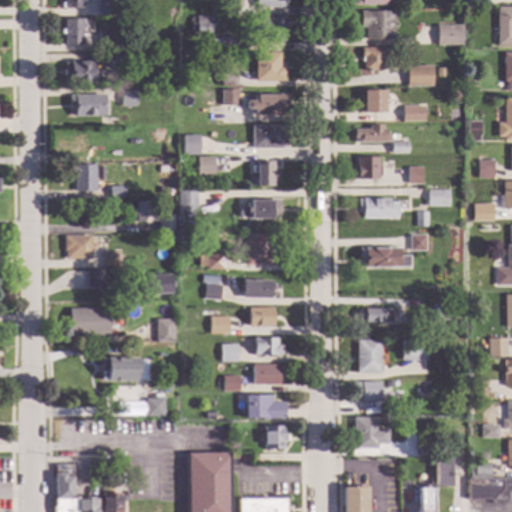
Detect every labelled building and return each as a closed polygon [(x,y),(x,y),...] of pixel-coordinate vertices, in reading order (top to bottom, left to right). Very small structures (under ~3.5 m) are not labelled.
[(80,0),(80,9),(63,9),(63,0),(80,0)] [(119,0),(119,15),(97,15),(97,0),(119,0)] [(237,0),(237,14),(220,14),(220,0),(237,0)] [(281,0),(281,9),(253,8),(253,0),(281,0)] [(511,46),(494,46),(494,7),(511,7),(511,46)] [(391,39),(363,40),(363,28),(358,28),(358,12),(391,12),(391,39)] [(209,34),(194,34),(194,32),(190,32),(190,23),(194,23),(194,17),(209,17),(209,34)] [(280,21),(285,21),(285,27),(281,27),(281,42),(262,42),(262,18),(267,18),(267,17),(280,17),(280,21)] [(81,45),(63,45),(63,20),(80,20),(81,45)] [(453,45),(435,45),(435,27),(453,27),(453,45)] [(118,50),(97,51),(96,31),(117,30),(118,50)] [(244,50),(218,50),(218,37),(244,37),(244,50)] [(382,58),(380,58),(380,71),(361,71),(361,58),(359,58),(359,49),(382,48),(382,58)] [(124,69),(106,69),(106,52),(124,53),(124,69)] [(277,67),(282,67),(282,82),(253,82),(253,54),(277,54),(277,67)] [(511,92),(504,92),(504,82),(500,82),(500,54),(511,54),(511,92)] [(93,72),(98,72),(98,79),(92,79),(92,85),(68,85),(68,83),(63,83),(63,63),(68,63),(68,62),(93,62),(93,72)] [(430,86),(405,87),(404,66),(429,66),(430,86)] [(235,87),(219,87),(219,72),(235,72),(235,87)] [(473,88),(465,89),(465,80),(473,80),(473,88)] [(236,106),(220,106),(219,91),(235,90),(236,106)] [(135,107),(119,107),(119,91),(135,91),(135,107)] [(383,113),(358,114),(357,104),(361,104),(361,91),(382,91),(383,113)] [(103,104),(105,104),(105,108),(103,108),(103,117),(72,117),(72,106),(67,106),(67,96),(103,96),(103,104)] [(286,114),(252,115),(252,109),(244,110),(244,101),(252,101),(252,97),(286,96),(286,114)] [(511,141),(501,141),(501,138),(494,138),(494,124),(501,124),(501,98),(511,98),(511,141)] [(421,122),(400,122),(400,107),(421,107),(421,122)] [(477,136),(476,136),(476,142),(465,142),(465,136),(464,136),(463,122),(477,122),(477,136)] [(170,154),(171,154),(171,163),(156,163),(156,162),(140,162),(140,154),(149,154),(149,146),(151,146),(150,139),(146,139),(146,127),(169,126),(170,154)] [(380,130),(383,130),(383,135),(388,135),(388,142),(383,142),(383,143),(354,143),(354,139),(352,139),(352,130),(367,130),(367,126),(380,126),(380,130)] [(284,145),(281,145),(281,149),(250,149),(250,127),(284,127),(284,145)] [(180,156),(197,156),(197,136),(180,136),(180,156)] [(406,154),(389,154),(389,143),(405,143),(406,154)] [(212,176),(195,176),(195,157),(212,158),(212,176)] [(376,168),(378,168),(378,177),(376,177),(376,180),(354,181),(354,158),(376,158),(376,168)] [(490,179),(475,179),(475,161),(490,161),(490,179)] [(271,162),(271,173),(276,173),(276,180),(271,180),(271,186),(254,187),(254,173),(249,173),(249,167),(254,167),(253,162),(271,162)] [(93,193),(73,193),(72,178),(68,178),(68,166),(93,165),(93,193)] [(419,185),(405,185),(405,168),(419,168),(419,185)] [(511,210),(500,210),(500,182),(511,182),(511,210)] [(123,199),(108,199),(108,188),(123,187),(123,199)] [(194,215),(176,215),(176,192),(194,191),(194,215)] [(446,207),(425,207),(425,191),(446,191),(446,207)] [(387,203),(396,203),(396,218),(387,218),(387,219),(359,219),(359,212),(355,212),(355,199),(387,200),(387,203)] [(277,214),(272,214),(272,220),(244,220),(244,218),(237,218),(237,208),(244,208),(244,201),(277,201),(277,214)] [(150,212),(155,212),(155,222),(148,222),(148,224),(134,224),(134,216),(130,216),(130,209),(134,209),(134,202),(150,202),(150,212)] [(493,221),(477,221),(477,210),(493,210),(493,221)] [(424,227),(413,227),(413,213),(424,213),(424,227)] [(172,233),(156,233),(156,216),(171,215),(172,233)] [(511,286),(492,286),(492,268),(504,268),(504,246),(507,246),(506,226),(511,226),(511,286)] [(269,266),(243,266),(243,235),(269,235),(269,266)] [(423,252),(407,252),(407,236),(423,236),(423,252)] [(89,260),(63,260),(63,252),(61,252),(61,237),(88,237),(89,260)] [(407,267),(396,267),(396,268),(362,269),(362,266),(360,266),(360,258),(356,258),(356,249),(383,249),(407,249),(407,267)] [(117,268),(100,268),(100,252),(117,252),(117,268)] [(221,256),(221,270),(204,270),(204,267),(196,267),(196,256),(205,256),(205,255),(221,256)] [(103,288),(85,289),(85,271),(102,271),(103,288)] [(447,285),(437,285),(437,273),(447,273),(447,285)] [(169,294),(151,295),(151,294),(134,295),(132,278),(168,275),(169,294)] [(269,281),(268,300),(239,298),(240,280),(269,281)] [(219,286),(217,301),(201,299),(203,284),(219,286)] [(511,332),(510,332),(510,328),(502,328),(502,295),(511,295),(511,332)] [(446,321),(430,321),(430,306),(446,305),(446,321)] [(106,337),(66,337),(66,309),(106,309),(106,337)] [(271,327),(247,327),(247,309),(271,309),(271,327)] [(390,310),(390,323),(356,323),(356,310),(390,310)] [(118,317),(118,326),(109,326),(109,317),(118,317)] [(226,335),(208,335),(208,318),(226,318),(226,335)] [(171,343),(153,343),(153,320),(171,319),(171,343)] [(275,346),(281,346),(281,357),(252,357),(252,339),(275,339),(275,346)] [(503,357),(485,357),(485,339),(503,339),(503,357)] [(378,374),(354,374),(354,341),(378,341),(378,374)] [(423,361),(399,361),(399,341),(423,341),(423,361)] [(235,362),(218,362),(218,346),(235,345),(235,362)] [(135,360),(134,365),(138,365),(138,376),(134,376),(134,381),(125,381),(125,382),(113,383),(98,381),(99,359),(135,360)] [(146,360),(135,361),(135,381),(147,381),(146,360)] [(511,386),(500,386),(500,360),(511,360),(511,386)] [(277,385),(250,385),(250,365),(277,365),(277,385)] [(237,378),(237,392),(221,392),(221,377),(237,378)] [(484,381),(484,400),(466,400),(466,381),(484,381)] [(377,389),(386,389),(386,401),(358,401),(351,401),(351,383),(377,383),(377,389)] [(268,403),(283,403),(282,420),(243,419),(244,396),(268,396),(268,403)] [(160,418),(143,418),(143,399),(144,399),(160,400),(160,418)] [(511,429),(499,430),(499,420),(503,420),(503,403),(511,402),(511,429)] [(213,412),(212,420),(203,419),(203,412),(213,412)] [(374,429),(385,430),(385,445),(374,445),(374,449),(354,449),(354,439),(351,439),(351,419),(374,419),(374,429)] [(281,432),(285,432),(285,435),(286,435),(286,442),(280,442),(280,449),(262,450),(262,427),(281,426),(281,432)] [(495,439),(478,439),(478,427),(495,427),(495,439)] [(430,455),(411,455),(411,437),(429,436),(430,455)] [(511,470),(508,470),(508,467),(503,467),(503,441),(511,440),(511,470)] [(450,487),(432,488),(431,450),(449,450),(450,487)] [(226,511),(185,511),(185,454),(226,454),(226,511)] [(124,475),(108,474),(108,458),(124,458),(124,475)] [(415,476),(400,476),(400,459),(414,459),(415,476)] [(69,500),(74,500),(74,511),(50,511),(50,507),(52,507),(52,499),(53,500),(53,464),(69,464),(69,500)] [(487,478),(467,479),(467,464),(487,464),(487,478)] [(511,479),(511,490),(506,490),(504,492),(503,499),(502,501),(498,504),(496,504),(491,504),(488,500),(465,500),(464,480),(511,479)] [(364,511),(340,511),(340,488),(364,488),(364,511)] [(430,511),(415,511),(416,488),(431,488),(430,511)] [(119,511),(100,511),(100,494),(119,494),(119,511)] [(94,511),(75,511),(75,499),(94,499),(94,511)] [(284,511),(237,511),(237,500),(284,500),(284,511)]
